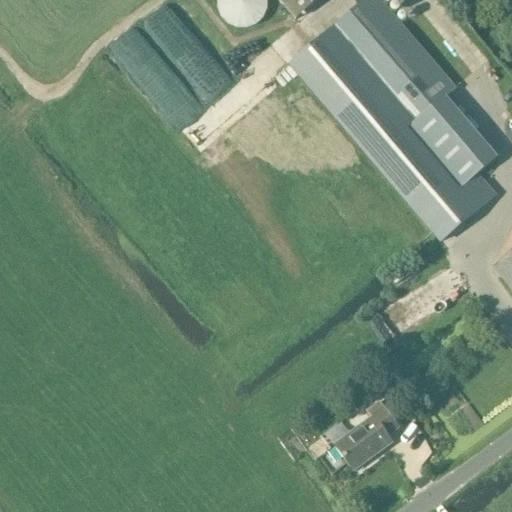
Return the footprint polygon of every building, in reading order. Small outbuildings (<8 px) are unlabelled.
[(276,0),(295,21),(319,0),(276,0)] [(377,0),(368,0),(288,69),(439,246),(497,197),(479,175),(497,160),(444,99),(455,91),(377,0)] [(511,256),(494,270),(511,294),(511,256)] [(372,380),(389,404),(409,390),(392,366),(372,380)] [(386,439),(398,430),(378,404),(365,414),(371,421),(333,449),(352,474),(390,445),(386,439)]
